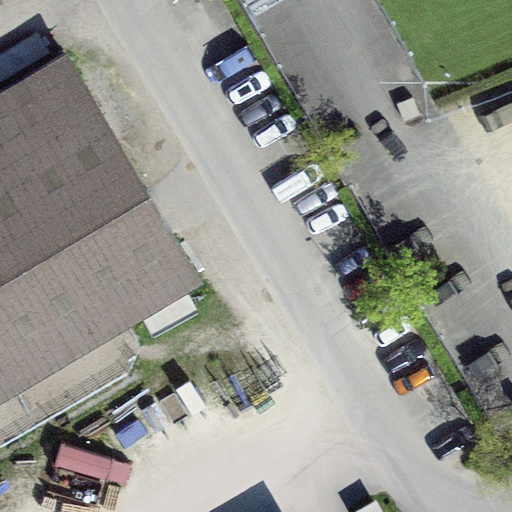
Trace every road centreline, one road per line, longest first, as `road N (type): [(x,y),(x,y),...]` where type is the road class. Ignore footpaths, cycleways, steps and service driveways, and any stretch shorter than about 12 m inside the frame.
road 1 (residential): [(487,511),(453,505),(338,341),(127,0)]
road 2 (unknown): [(511,304),(326,0)]
